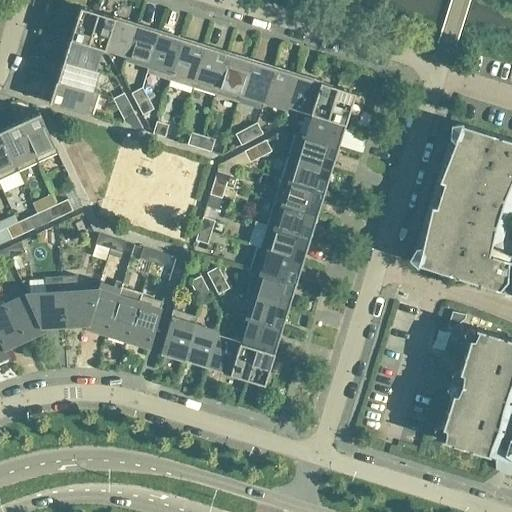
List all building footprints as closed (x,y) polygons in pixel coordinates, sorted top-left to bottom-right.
[(125,56),(136,23),(112,15),(112,16),(79,6),(69,36),(61,59),(94,70),(100,53),(107,55),(109,51),(125,56)] [(147,66),(159,30),(136,23),(125,56),(124,59),(147,66)] [(169,80),(182,37),(159,30),(147,66),(145,73),(169,80)] [(192,88),(205,44),(182,37),(169,80),(192,88)] [(215,95),(228,52),(205,44),(192,88),(215,95)] [(238,102),(251,59),(228,52),(215,95),(238,102)] [(98,71),(94,70),(61,59),(55,80),(91,91),(98,71)] [(261,109),(263,102),(274,66),(251,59),(238,102),(261,109)] [(286,110),(287,106),(298,73),(274,66),(263,102),(286,110)] [(345,122),(354,92),(321,81),(298,73),(287,106),(304,112),(303,116),(310,118),(305,135),(338,146),(345,122)] [(98,94),(91,91),(55,80),(48,102),(91,116),(98,94)] [(147,98),(142,88),(131,93),(136,104),(147,98)] [(129,104),(123,93),(112,99),(118,110),(129,104)] [(153,109),(147,98),(136,104),(142,115),(153,109)] [(144,132),(134,115),(129,104),(118,110),(123,120),(122,125),(144,132)] [(57,153),(38,112),(18,121),(37,162),(57,153)] [(362,112),(355,128),(363,132),(370,115),(362,112)] [(0,129),(0,134),(17,171),(37,162),(18,121),(0,129)] [(164,137),(168,126),(156,122),(152,134),(164,137)] [(262,134),(256,123),(245,129),(251,140),(262,134)] [(511,293),(511,139),(461,124),(454,125),(412,259),(417,264),(511,293)] [(251,140),(245,129),(235,134),(241,145),(251,140)] [(331,169),(338,146),(305,135),(295,132),(288,156),(331,169)] [(198,148),(202,136),(190,133),(187,144),(198,148)] [(0,179),(17,171),(0,134),(0,179)] [(210,152),(214,140),(202,136),(198,148),(210,152)] [(271,151),(265,140),(254,146),(260,157),(271,151)] [(260,157),(254,146),(244,151),(249,162),(260,157)] [(324,192),(331,169),(288,156),(281,179),(324,192)] [(224,187),(228,175),(216,172),(213,183),(224,187)] [(316,215),(324,192),(281,179),(273,202),(316,215)] [(221,198),(224,187),(213,183),(209,195),(221,198)] [(72,211),(67,200),(56,205),(61,216),(72,211)] [(309,238),(316,215),(273,202),(266,225),(309,238)] [(61,216),(56,205),(36,214),(41,225),(50,221),(61,216)] [(225,225),(214,221),(211,220),(215,209),(206,206),(198,229),(210,232),(222,236),(225,225)] [(41,225),(36,214),(16,223),(22,234),(33,229),(41,225)] [(11,239),(22,234),(16,223),(15,220),(4,225),(11,239)] [(302,261),(309,238),(266,225),(259,248),(302,261)] [(207,244),(210,232),(198,229),(195,240),(207,244)] [(110,249),(113,238),(98,233),(94,244),(110,249)] [(74,236),(60,237),(62,252),(76,251),(74,236)] [(121,253),(125,242),(113,238),(110,249),(121,253)] [(24,252),(19,242),(5,248),(10,259),(24,252)] [(151,262),(154,251),(142,247),(139,258),(151,262)] [(295,284),(302,261),(259,248),(255,247),(249,268),(252,270),(295,284)] [(0,262),(10,259),(5,248),(0,250),(0,262)] [(163,266),(166,255),(154,251),(151,262),(163,266)] [(223,278),(217,267),(206,273),(212,283),(223,278)] [(288,307),(295,284),(252,270),(245,293),(288,307)] [(206,287),(200,276),(189,282),(195,292),(206,287)] [(228,288),(223,278),(212,283),(217,294),(228,288)] [(106,333),(121,286),(119,286),(120,282),(115,281),(113,287),(99,282),(98,283),(98,282),(96,290),(62,292),(64,324),(86,323),(85,326),(106,333)] [(28,295),(27,294),(7,303),(23,338),(42,329),(43,329),(41,326),(64,324),(62,292),(61,283),(45,284),(46,293),(28,295)] [(127,339),(141,295),(141,293),(121,286),(106,333),(127,339)] [(211,297),(206,287),(195,292),(200,303),(211,297)] [(281,330),(288,307),(245,293),(245,294),(252,296),(245,318),(281,330)] [(7,303),(3,294),(0,295),(0,339),(3,347),(4,347),(23,338),(7,303)] [(148,346),(162,302),(161,302),(141,295),(127,339),(148,346)] [(184,360),(195,324),(197,317),(172,309),(159,352),(184,360)] [(464,319),(465,314),(452,311),(447,325),(451,328),(464,319)] [(263,384),(272,354),(273,354),(281,330),(245,318),(244,319),(248,320),(242,338),(235,335),(234,340),(217,334),(206,367),(230,375),(230,374),(263,384)] [(206,367),(217,334),(218,331),(195,324),(184,360),(206,367)] [(511,339),(469,326),(469,328),(462,332),(463,334),(465,338),(468,340),(458,370),(455,371),(451,373),(449,374),(452,382),(448,385),(452,391),(453,392),(451,395),(441,426),(438,426),(434,428),(432,429),(435,437),(434,438),(496,457),(499,458),(500,469),(507,471),(511,464),(511,339)] [(301,374),(301,358),(280,359),(281,375),(301,374)] [(438,392),(417,385),(400,440),(420,447),(438,392)]
